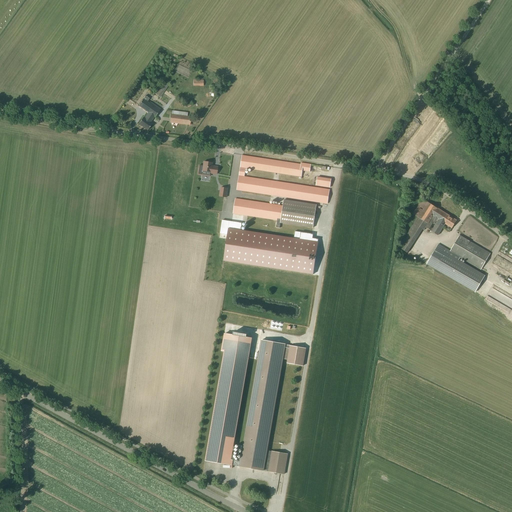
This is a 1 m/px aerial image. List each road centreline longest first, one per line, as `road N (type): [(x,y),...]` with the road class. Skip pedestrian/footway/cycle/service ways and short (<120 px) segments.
road 1 (unclassified): [(511,243),(438,188),(399,173),(0,111)]
road 2 (tertiary): [(251,511),(0,380)]
road 3 (track): [(376,169),(487,0)]
road 4 (track): [(22,511),(19,391)]
